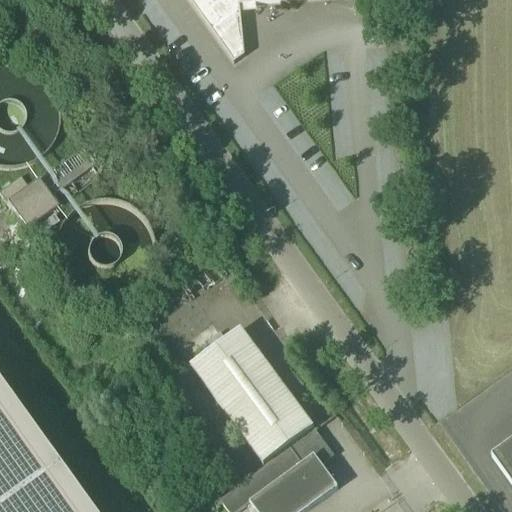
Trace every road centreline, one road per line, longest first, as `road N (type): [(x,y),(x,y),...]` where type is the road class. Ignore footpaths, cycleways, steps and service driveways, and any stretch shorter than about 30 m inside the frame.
road 1 (unclassified): [(463,511),(87,0)]
road 2 (unknown): [(511,408),(482,429),(472,451),(509,511)]
